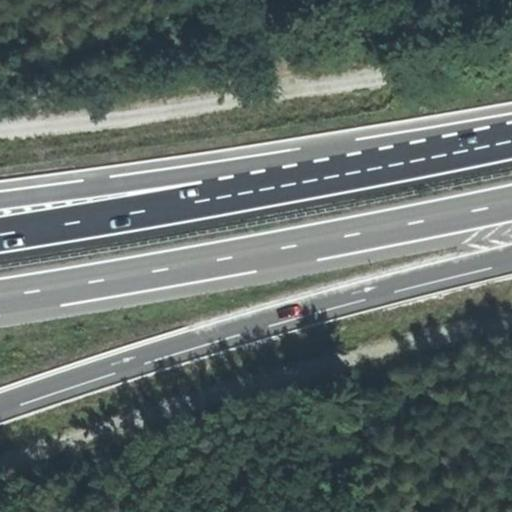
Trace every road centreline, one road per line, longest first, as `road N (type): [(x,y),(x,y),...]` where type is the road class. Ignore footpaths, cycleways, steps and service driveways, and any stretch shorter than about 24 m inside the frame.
road 1 (motorway): [(0,404),(221,329),(511,253)]
road 2 (track): [(511,316),(312,367),(0,467)]
road 3 (motorway): [(0,294),(511,202)]
road 4 (track): [(0,149),(105,140),(511,62)]
road 5 (motorway): [(439,156),(0,233)]
road 6 (motorway): [(439,156),(0,201)]
